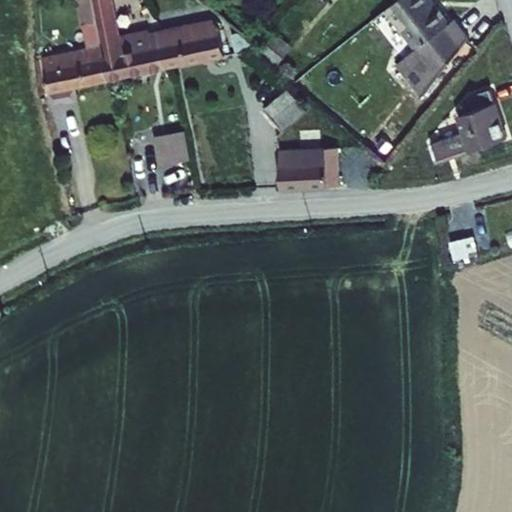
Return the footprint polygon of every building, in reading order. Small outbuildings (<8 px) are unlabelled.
[(111,39),(99,0),(87,0),(99,42),(48,53),(57,89),(118,76),(111,39)] [(99,0),(111,39),(118,76),(177,63),(169,27),(130,35),(120,0),(99,0)] [(460,19),(445,0),(402,0),(398,4),(429,42),(415,52),(445,89),(482,34),(466,14),(460,19)] [(205,18),(169,27),(177,63),(231,51),(226,27),(221,28),(219,19),(205,22),(205,18)] [(447,136),(452,153),(511,136),(511,116),(503,84),(477,92),(481,107),(470,110),(475,129),(447,136)] [(314,111),(301,92),(280,107),(293,126),(314,111)] [(328,119),(320,107),(314,111),(293,126),(299,134),(301,138),(328,119)] [(201,158),(193,128),(164,136),(172,165),(201,158)] [(352,142),(294,145),(297,183),(354,180),(352,142)] [(491,230),(483,233),(488,250),(497,247),(491,230)] [(483,233),(468,238),(473,255),(488,250),(483,233)]
